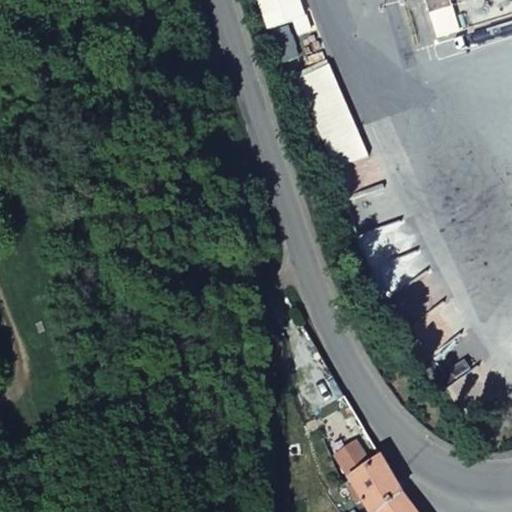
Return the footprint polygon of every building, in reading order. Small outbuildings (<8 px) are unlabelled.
[(304,18),(298,0),(259,0),(270,29),(304,18)] [(461,32),(451,0),(425,0),(438,39),(461,32)] [(287,28),(273,33),(284,62),(298,57),(287,28)] [(321,70),(303,77),(325,140),(343,134),(321,70)] [(380,511),(404,495),(383,460),(370,469),(366,462),(355,446),(335,460),(371,511),(380,511)] [(415,511),(404,495),(380,511),(415,511)]
